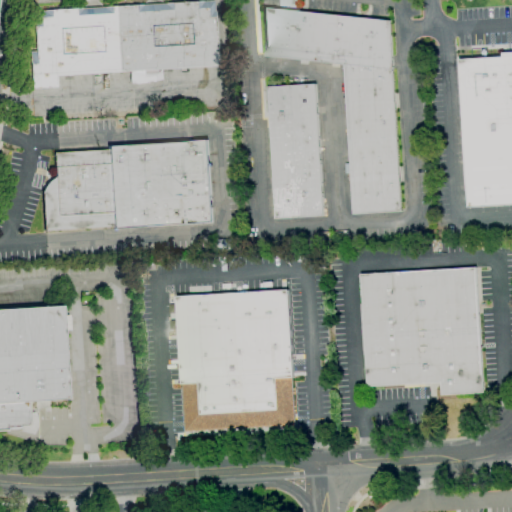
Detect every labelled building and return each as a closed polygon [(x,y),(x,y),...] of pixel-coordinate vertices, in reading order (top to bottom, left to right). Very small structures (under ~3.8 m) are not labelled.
[(31,89),(29,52),(35,52),(33,10),(214,0),(218,66),(55,75),(56,88),(31,89)] [(389,21),(401,211),(353,214),(344,65),(265,56),(263,8),(389,21)] [(511,204),(467,207),(458,60),(502,57),(502,53),(511,53),(511,204)] [(275,219),(268,88),(315,85),(323,216),(275,219)] [(41,192),(54,177),(53,153),(108,150),(107,146),(207,140),(212,223),(112,229),(112,227),(43,231),(41,192)] [(441,395),(441,382),(367,387),(360,275),(475,268),(483,393),(441,395)] [(185,432),(182,384),(181,384),(176,297),(287,290),(292,377),(294,426),(185,432)] [(19,431),(19,428),(6,428),(6,430),(0,430),(0,309),(62,306),(67,400),(28,402),(29,413),(33,413),(34,414),(34,415),(35,416),(35,417),(35,418),(35,419),(36,420),(36,422),(36,423),(36,424),(36,425),(35,426),(35,427),(35,428),(34,430),(34,431),(33,432),(33,433),(32,434),(19,431)]
